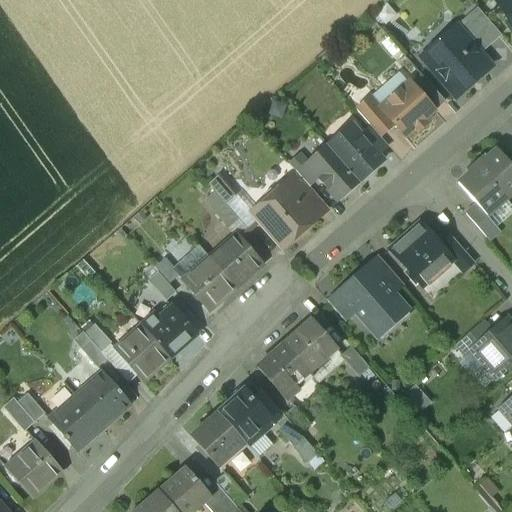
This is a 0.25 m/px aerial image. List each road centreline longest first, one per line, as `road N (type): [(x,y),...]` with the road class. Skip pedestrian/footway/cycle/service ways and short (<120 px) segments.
road 1 (residential): [(238,345),(81,511)]
road 2 (residential): [(420,177),(511,284)]
road 3 (residential): [(511,92),(420,177)]
